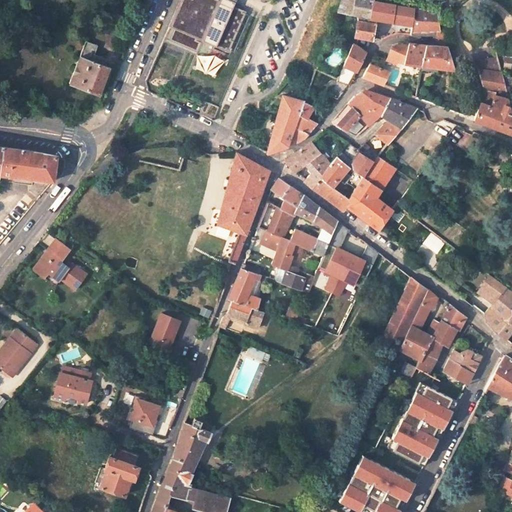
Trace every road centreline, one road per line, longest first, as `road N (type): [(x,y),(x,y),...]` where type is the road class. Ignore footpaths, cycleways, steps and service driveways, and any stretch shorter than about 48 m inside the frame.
road 1 (residential): [(276,167),(145,511)]
road 2 (residential): [(511,142),(359,82),(308,139),(267,163)]
road 3 (residential): [(497,340),(276,167)]
road 4 (unclassified): [(497,340),(412,511)]
road 5 (residential): [(126,93),(267,163)]
road 6 (tertiary): [(0,266),(73,174),(82,148)]
